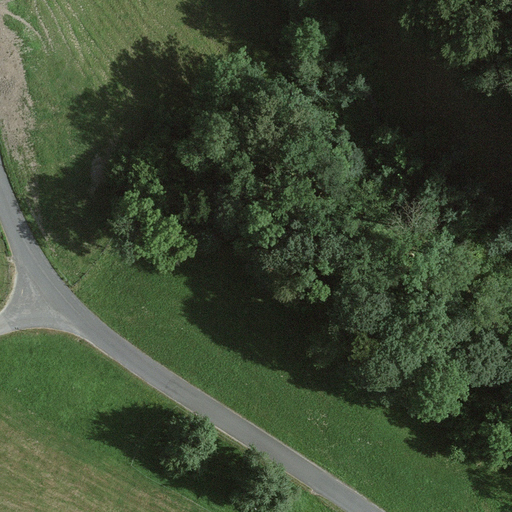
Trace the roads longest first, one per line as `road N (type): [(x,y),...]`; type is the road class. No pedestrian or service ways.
road 1 (unclassified): [(56,300),(114,349),(356,511)]
road 2 (unclassified): [(0,187),(56,300)]
